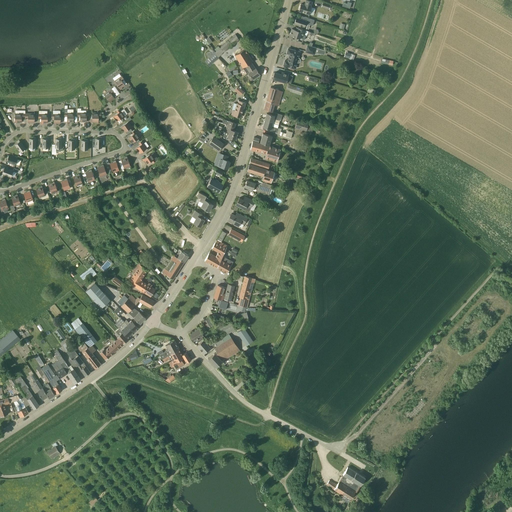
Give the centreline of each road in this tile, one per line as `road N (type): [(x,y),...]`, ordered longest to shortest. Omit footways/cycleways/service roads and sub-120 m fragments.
road 1 (residential): [(193,259),(236,177),(286,0)]
road 2 (residential): [(0,439),(111,363),(152,321)]
road 3 (residential): [(303,434),(237,396),(179,334)]
road 4 (track): [(440,0),(412,88),(383,123)]
road 5 (residential): [(0,191),(127,148)]
road 6 (residential): [(112,131),(18,131),(0,155)]
